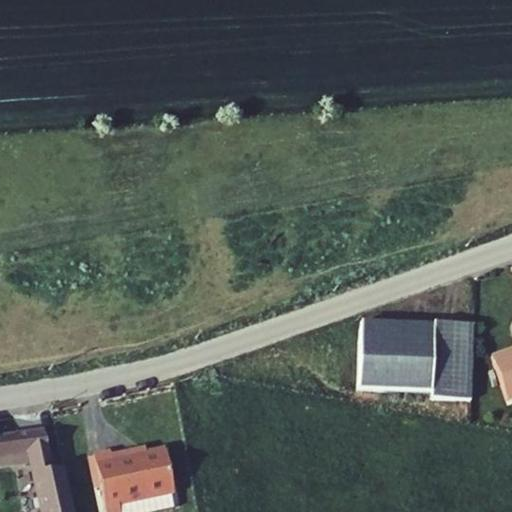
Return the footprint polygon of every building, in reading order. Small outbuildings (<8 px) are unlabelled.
[(474,394),(476,317),(434,316),(434,318),(364,317),(361,385),(434,387),(434,393),(474,394)] [(511,399),(511,350),(496,356),(511,400),(511,399)] [(44,416),(0,421),(0,439),(47,433),(44,416)] [(0,463),(22,461),(25,477),(31,476),(40,511),(70,511),(61,472),(55,472),(47,433),(0,439),(0,463)] [(82,445),(95,503),(106,501),(108,510),(161,499),(158,484),(161,482),(151,440),(100,451),(98,442),(82,445)]
